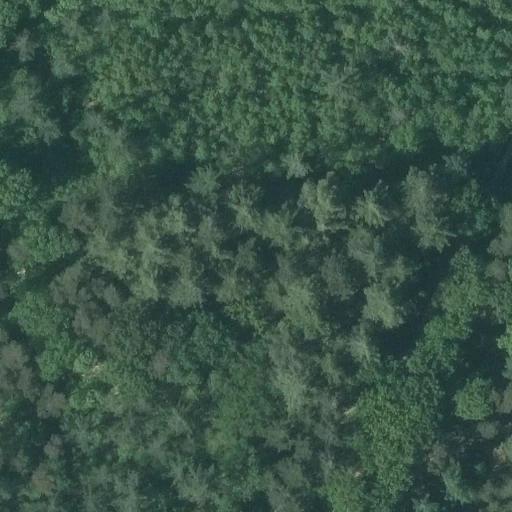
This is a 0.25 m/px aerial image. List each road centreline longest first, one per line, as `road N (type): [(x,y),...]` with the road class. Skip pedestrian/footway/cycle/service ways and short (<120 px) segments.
road 1 (track): [(398,367),(292,314),(170,311),(124,289),(73,238),(0,186)]
road 2 (track): [(346,511),(398,367),(511,146)]
